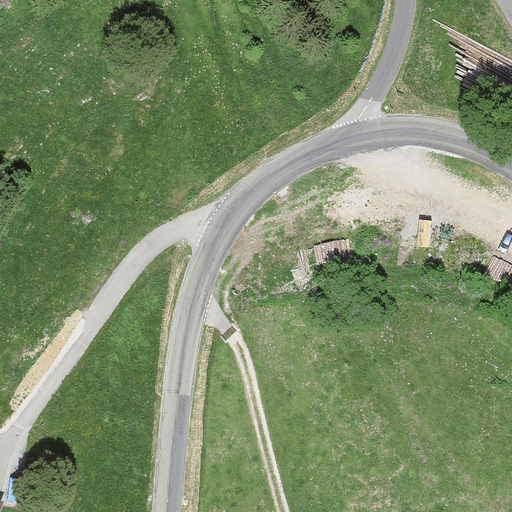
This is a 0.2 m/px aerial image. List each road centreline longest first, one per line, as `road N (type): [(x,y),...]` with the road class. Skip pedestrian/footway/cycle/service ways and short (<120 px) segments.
road 1 (tertiary): [(165,511),(177,381),(213,241),(256,184),(296,156),(350,135)]
road 2 (track): [(194,299),(244,367),(280,511)]
road 3 (track): [(343,138),(466,220),(511,239)]
road 4 (tertiary): [(350,135),(457,137),(511,166)]
road 5 (tertiary): [(404,0),(387,70),(350,135)]
